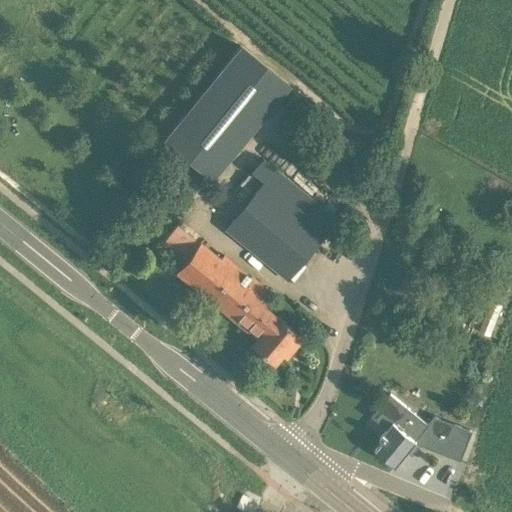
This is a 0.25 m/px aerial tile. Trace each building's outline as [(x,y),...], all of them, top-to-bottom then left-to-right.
[(240,47),(164,141),(211,180),(288,86),(240,47)] [(262,184),(225,230),(287,281),(333,224),(335,223),(337,219),(263,159),(252,173),(263,183),(262,184)] [(200,244),(199,245),(183,266),(177,274),(256,340),(251,346),(273,365),(281,355),(285,358),(302,337),(276,316),(275,317),(264,308),(273,297),(224,256),(220,261),(200,244)] [(400,310),(385,309),(385,323),(399,324),(400,310)] [(397,469),(418,443),(461,461),(473,431),(438,414),(430,427),(424,424),(427,419),(390,393),(373,419),(387,428),(381,438),(383,439),(375,452),(397,469)]
